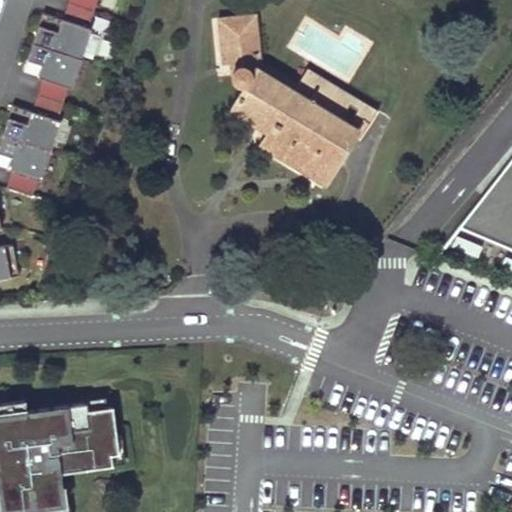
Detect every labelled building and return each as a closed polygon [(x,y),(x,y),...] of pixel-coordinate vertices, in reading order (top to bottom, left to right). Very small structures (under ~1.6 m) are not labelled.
[(97,0),(65,0),(63,10),(88,18),(94,2),(97,4),(97,0)] [(346,140),(252,68),(260,58),(261,8),(221,7),(221,54),(230,54),(229,77),(234,80),(240,82),(224,104),(256,128),(249,139),(310,186),(346,140)] [(88,18),(63,10),(57,26),(37,20),(28,48),(76,64),(86,36),(82,35),(88,18)] [(76,64),(28,48),(22,64),(36,68),(32,81),(37,83),(31,100),(57,109),(63,93),(66,94),(76,64)] [(346,140),(350,143),(371,113),(302,65),(290,81),(260,58),(252,68),(346,140)] [(22,64),(18,76),(32,81),(36,68),(22,64)] [(57,109),(31,100),(26,117),(6,110),(0,128),(0,139),(45,155),(54,126),(52,125),(57,109)] [(45,155),(0,139),(0,159),(4,161),(0,173),(6,175),(1,191),(26,199),(31,183),(35,185),(45,155)] [(511,154),(456,227),(511,250),(511,154)] [(479,253),(481,241),(455,234),(452,246),(479,253)] [(0,277),(10,276),(5,248),(0,248),(0,277)] [(56,394),(37,396),(39,406),(57,404),(56,394)] [(24,408),(23,398),(0,401),(0,460),(1,469),(0,469),(0,511),(57,511),(57,504),(62,503),(58,470),(110,463),(109,453),(116,451),(110,405),(85,408),(84,401),(57,404),(39,406),(24,408)]
